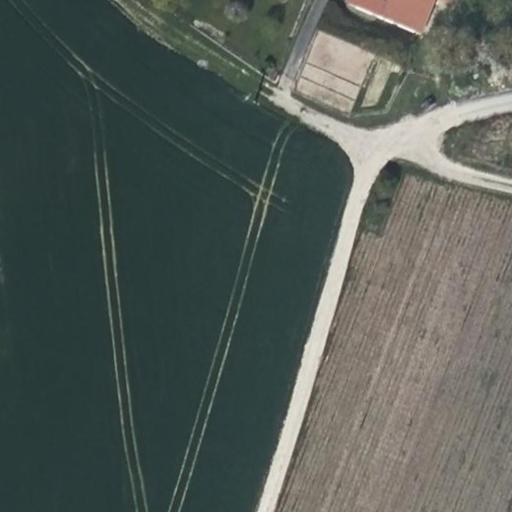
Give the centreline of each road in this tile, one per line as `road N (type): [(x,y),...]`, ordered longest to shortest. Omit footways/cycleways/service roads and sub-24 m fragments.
road 1 (track): [(263,511),(358,188),(379,142)]
road 2 (residential): [(511,99),(458,107),(379,142)]
road 3 (track): [(511,188),(379,142)]
